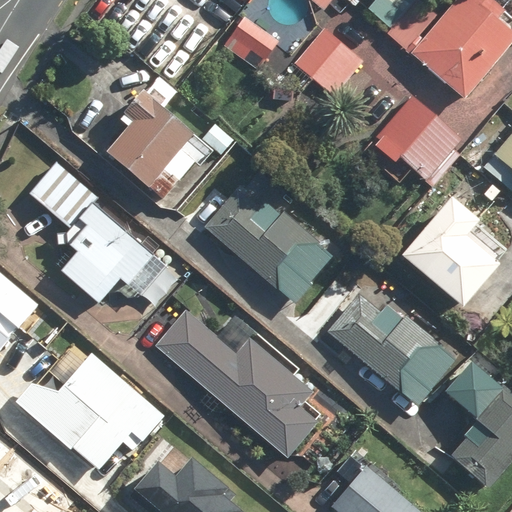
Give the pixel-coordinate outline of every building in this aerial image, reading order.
[(308,0),(323,12),(332,0),(308,0)] [(457,0),(411,54),(463,99),(511,42),(511,34),(496,21),(503,12),(488,0),(457,0)] [(224,47),(257,71),(277,42),(244,19),(224,47)] [(295,65),(333,97),(362,63),(324,30),(295,65)] [(106,152),(162,199),(194,161),(179,149),(191,135),(162,110),(175,94),(158,78),(144,94),(140,91),(120,115),(130,124),(106,152)] [(272,100),(290,101),(291,92),(273,90),(272,100)] [(375,138),(427,182),(463,141),(412,96),(375,138)] [(215,124),(203,139),(221,154),(234,140),(215,124)] [(511,190),(511,133),(483,168),(511,192),(511,190)] [(60,274),(98,305),(119,280),(126,287),(152,254),(93,204),(97,199),(55,163),(29,195),(70,229),(66,234),(67,243),(78,253),(60,274)] [(483,195),(491,203),(500,193),(492,186),(483,195)] [(203,228),(293,304),(333,256),(318,244),(320,242),(283,212),(281,215),(264,200),(257,208),(235,190),(203,228)] [(400,257),(461,309),(499,263),(465,235),(477,221),(450,197),(400,257)] [(0,351),(39,303),(0,271),(0,351)] [(327,332),(419,407),(457,361),(440,347),(442,344),(405,315),(402,319),(386,306),(382,312),(359,294),(327,332)] [(154,348),(286,458),(315,422),(298,407),(311,392),(249,340),(236,355),(185,311),(154,348)] [(73,446),(100,469),(123,442),(132,450),(164,415),(125,385),(92,352),(57,392),(31,384),(16,402),(71,449),(73,446)] [(449,456),(490,491),(511,465),(511,392),(474,360),(446,392),(479,421),(449,456)] [(243,511),(230,500),(236,493),(192,456),(176,476),(158,461),(134,489),(161,511),(243,511)] [(329,509),(332,511),(416,511),(365,468),(329,509)]
